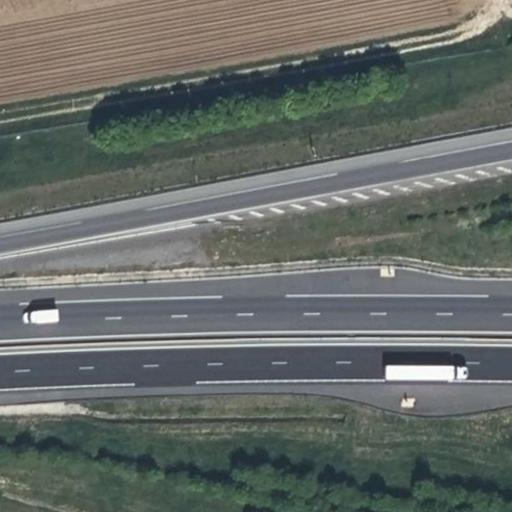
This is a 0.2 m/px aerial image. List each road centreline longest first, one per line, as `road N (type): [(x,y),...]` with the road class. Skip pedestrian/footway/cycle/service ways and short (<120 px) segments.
road 1 (track): [(0,121),(438,45),(495,19),(508,0)]
road 2 (motorway): [(511,151),(0,244)]
road 3 (motorway): [(0,370),(511,362)]
road 4 (motorway): [(511,316),(0,321)]
